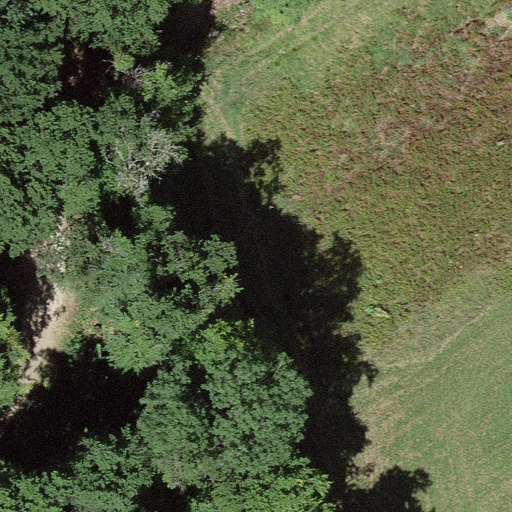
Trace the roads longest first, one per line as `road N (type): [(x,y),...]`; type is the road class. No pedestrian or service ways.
road 1 (track): [(209,65),(427,511)]
road 2 (track): [(0,390),(40,296),(0,153)]
road 3 (track): [(0,77),(36,67),(209,65)]
road 4 (track): [(209,65),(308,37),(376,0)]
